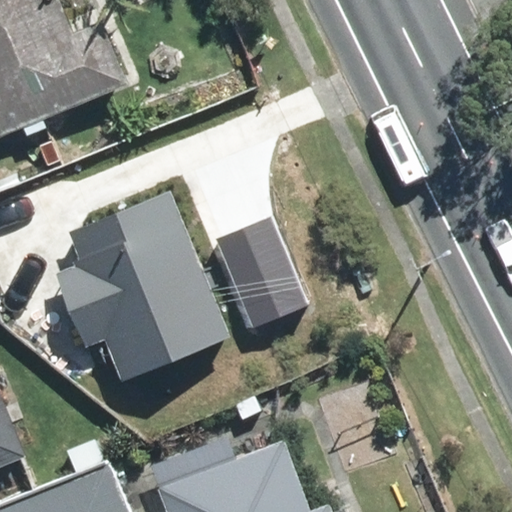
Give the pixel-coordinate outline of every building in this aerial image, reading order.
[(0,0),(0,147),(0,148),(138,90),(112,30),(82,42),(64,0),(0,0)] [(175,201),(79,242),(90,267),(62,279),(93,351),(112,343),(132,391),(238,345),(175,201)] [(5,398),(0,399),(0,496),(41,479),(5,398)] [(159,471),(173,511),(348,511),(343,511),(313,511),(292,451),(233,472),(226,450),(208,456),(216,478),(193,486),(184,462),(159,471)] [(132,511),(117,473),(15,511),(132,511)]
